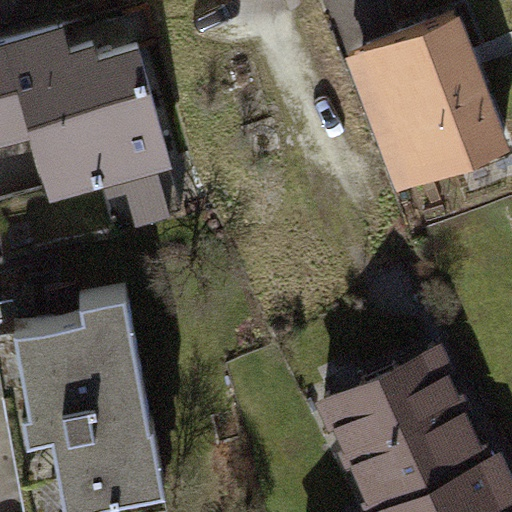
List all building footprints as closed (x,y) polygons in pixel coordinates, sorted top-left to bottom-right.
[(456,8),(368,42),(419,175),(507,141),(456,8)] [(113,233),(98,176),(158,160),(171,211),(203,202),(189,153),(172,157),(140,44),(99,55),(95,40),(72,46),(64,21),(0,37),(0,122),(35,115),(55,185),(0,198),(0,217),(7,256),(113,233)] [(387,268),(417,347),(450,334),(419,255),(387,268)] [(53,305),(80,300),(77,282),(50,287),(53,305)] [(86,304),(19,316),(30,374),(7,378),(12,406),(26,403),(30,423),(16,425),(31,508),(42,506),(42,511),(109,511),(108,503),(101,504),(99,494),(167,481),(130,283),(84,291),(86,304)] [(374,508),(376,511),(511,511),(511,487),(495,453),(489,455),(439,346),(331,396),(380,505),(374,508)]
